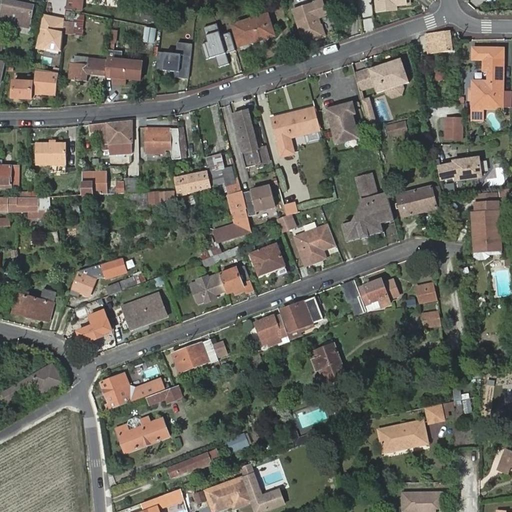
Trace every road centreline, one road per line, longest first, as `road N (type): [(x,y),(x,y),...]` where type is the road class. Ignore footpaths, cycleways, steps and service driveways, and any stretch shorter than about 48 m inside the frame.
road 1 (unclassified): [(451,14),(171,107),(0,118)]
road 2 (residential): [(80,373),(419,246),(458,251)]
